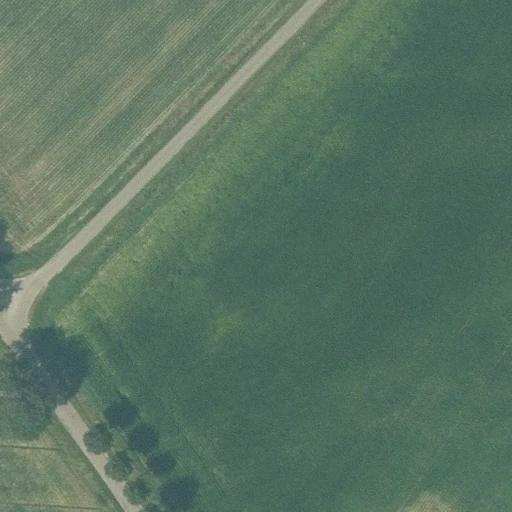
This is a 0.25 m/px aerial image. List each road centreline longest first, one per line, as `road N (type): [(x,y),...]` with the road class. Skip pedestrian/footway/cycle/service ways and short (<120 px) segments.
road 1 (unclassified): [(0,321),(318,0)]
road 2 (unclassified): [(125,511),(0,334)]
